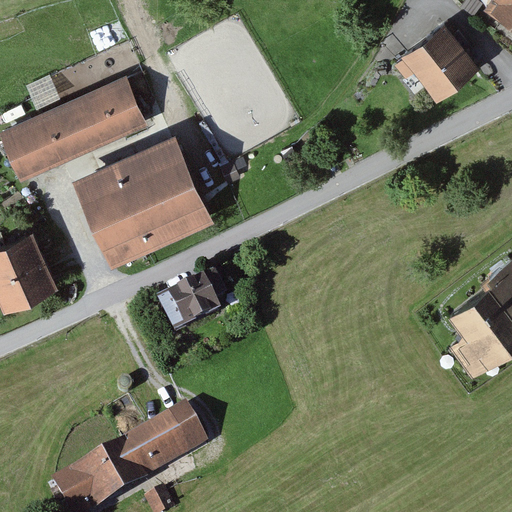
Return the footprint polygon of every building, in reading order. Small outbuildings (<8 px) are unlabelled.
[(511,0),(498,0),(501,1),(492,16),(511,28),(511,0)] [(444,25),(402,55),(435,101),(477,71),(444,25)] [(2,136),(20,179),(147,123),(128,80),(2,136)] [(74,182),(110,263),(212,217),(176,136),(74,182)] [(233,158),(220,164),(228,180),(241,174),(233,158)] [(0,244),(0,301),(4,310),(58,285),(32,230),(0,244)] [(461,340),(450,348),(473,378),(511,347),(511,258),(509,254),(476,279),(482,287),(444,317),(461,340)] [(207,275),(161,298),(179,333),(225,310),(207,275)] [(183,406),(48,482),(65,511),(83,511),(205,444),(183,406)] [(145,495),(153,511),(164,511),(176,506),(164,485),(145,495)]
